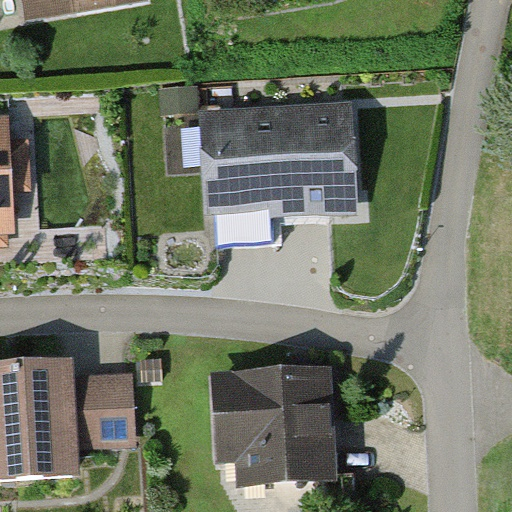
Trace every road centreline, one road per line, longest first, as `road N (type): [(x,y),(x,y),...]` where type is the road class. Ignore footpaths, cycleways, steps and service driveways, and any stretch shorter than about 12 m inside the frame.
road 1 (residential): [(442,348),(135,317),(0,318)]
road 2 (residential): [(442,348),(453,223),(494,0)]
road 3 (residential): [(454,511),(442,348)]
